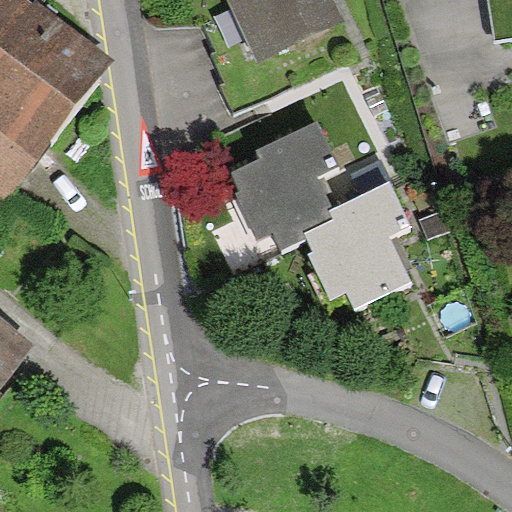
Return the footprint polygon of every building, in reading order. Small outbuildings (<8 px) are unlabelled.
[(0,0),(0,212),(117,69),(39,5),(34,11),(19,0),(0,0)] [(226,0),(260,68),(339,29),(325,0),(226,0)] [(511,0),(487,0),(493,44),(511,41),(511,0)] [(345,171),(321,121),(257,152),(263,164),(229,180),(262,249),(280,240),(287,253),(304,245),(339,228),(334,218),(317,184),(345,171)] [(395,189),(334,218),(339,228),(304,245),(332,303),(351,294),(360,313),(412,288),(389,240),(414,228),(395,189)] [(0,385),(30,347),(0,323),(0,385)]
